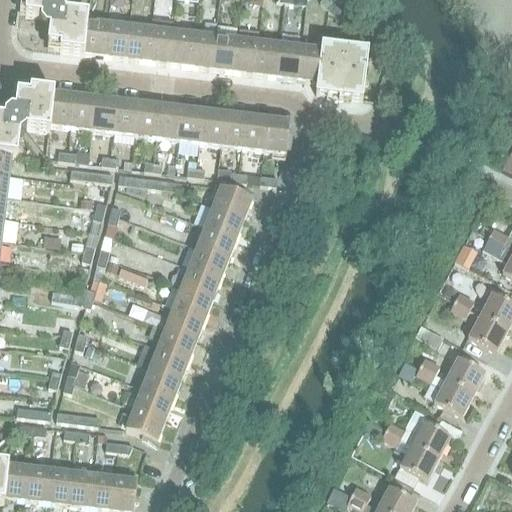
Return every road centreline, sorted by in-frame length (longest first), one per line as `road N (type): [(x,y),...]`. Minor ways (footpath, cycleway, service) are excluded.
road 1 (residential): [(162,511),(319,124)]
road 2 (residential): [(319,124),(287,99),(15,68)]
road 3 (residential): [(453,511),(511,400)]
